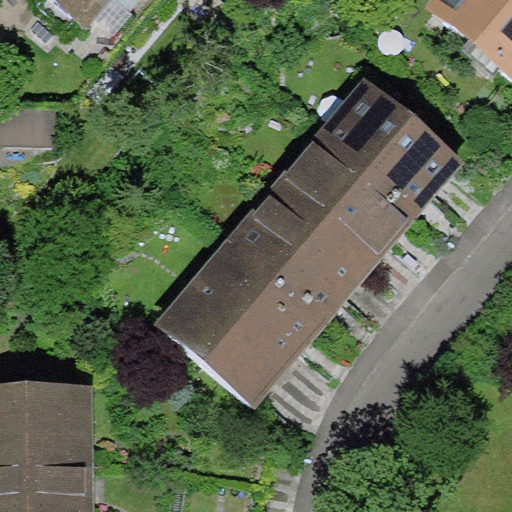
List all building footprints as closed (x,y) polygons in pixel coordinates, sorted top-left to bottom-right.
[(46,0),(82,30),(106,0),(112,0),(128,14),(140,0),(46,0)] [(511,0),(445,0),(432,15),(511,82),(511,0)] [(332,156),(411,222),(423,208),(457,168),(379,101),(332,156)] [(0,107),(0,146),(53,148),(54,108),(13,107),(0,107)] [(288,207),(366,274),(378,261),(411,222),(332,156),(288,207)] [(366,274),(288,207),(244,259),(322,326),(334,312),(366,274)] [(192,297),(161,333),(251,409),(271,386),(322,326),(244,259),(203,307),(192,297)] [(70,394),(0,395),(0,467),(71,466),(70,394)] [(259,456),(197,437),(186,474),(251,489),(259,456)] [(0,511),(71,511),(71,466),(0,467),(0,511)] [(246,511),(251,489),(186,474),(180,511),(184,511),(246,511)]
